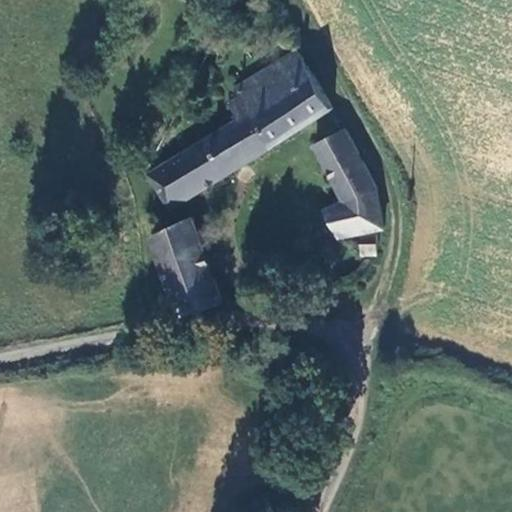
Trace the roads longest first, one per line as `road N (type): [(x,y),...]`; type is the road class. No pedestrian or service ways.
road 1 (unclassified): [(0,361),(241,324),(333,335),(352,351),(360,387),(350,433),(315,511)]
road 2 (track): [(352,351),(378,315),(395,230),(390,176),(278,0)]
